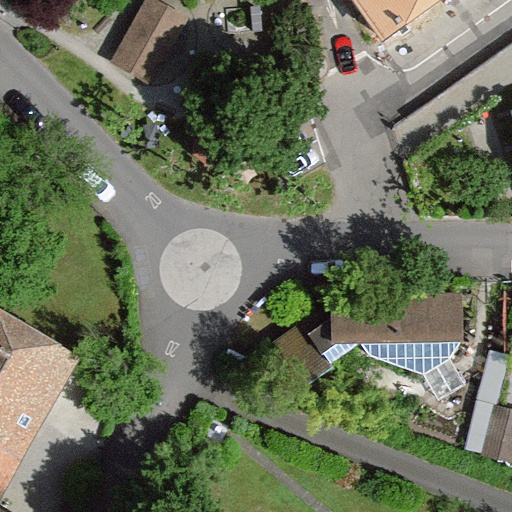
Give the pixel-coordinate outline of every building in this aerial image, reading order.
[(189,22),(151,0),(146,0),(110,63),(151,87),(189,22)] [(441,0),(357,0),(385,40),(441,0)] [(466,346),(465,300),(348,302),(337,310),(337,320),(338,348),(342,347),(363,347),(466,346)] [(275,348),(305,391),(332,372),(325,361),(309,339),(337,320),(337,310),(348,302),(335,303),(275,348)] [(0,487),(72,354),(0,313),(0,487)] [(466,346),(363,347),(375,361),(427,379),(456,364),(466,346)] [(325,361),(332,372),(363,347),(342,347),(325,361)]
